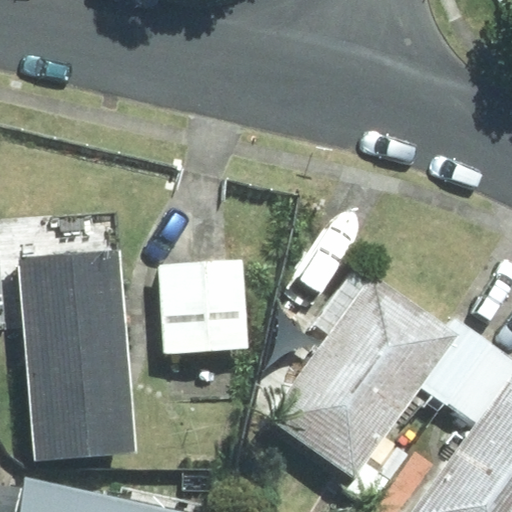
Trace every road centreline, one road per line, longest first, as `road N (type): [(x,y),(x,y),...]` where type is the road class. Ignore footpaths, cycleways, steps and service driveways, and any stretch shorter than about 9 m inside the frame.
road 1 (residential): [(338,79),(0,4)]
road 2 (residential): [(511,150),(338,79)]
